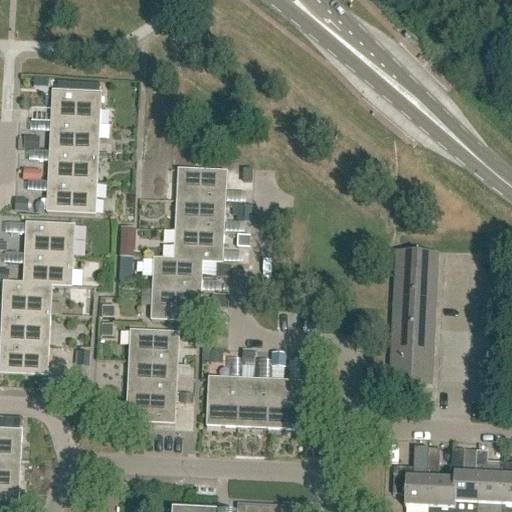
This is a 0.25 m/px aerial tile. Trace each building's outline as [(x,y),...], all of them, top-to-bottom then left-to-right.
[(511,8),(500,17),(508,28),(511,25),(511,8)] [(99,97),(100,86),(57,84),(56,95),(99,97)] [(56,95),(53,95),(52,125),(100,128),(102,97),(99,97),(56,95)] [(52,125),(50,155),(99,158),(100,128),(52,125)] [(25,140),(25,151),(37,151),(38,140),(25,140)] [(97,187),(99,158),(50,155),(49,185),(97,187)] [(24,172),(24,183),(38,183),(38,173),(24,172)] [(252,173),(244,172),(243,184),(252,185),(252,173)] [(177,204),(226,206),(227,176),(179,173),(177,204)] [(96,218),(97,187),(49,185),(47,216),(96,218)] [(28,203),(15,202),(15,214),(28,214),(28,203)] [(224,236),(226,206),(177,204),(176,234),(224,236)] [(251,210),(238,210),(237,223),(251,224),(251,210)] [(25,258),(74,260),(75,229),(27,227),(25,258)] [(136,231),(121,231),(120,260),(134,260),(140,261),(140,255),(135,255),(136,231)] [(223,267),(224,236),(176,234),(175,263),(175,264),(203,265),(203,266),(217,267),(223,267)] [(237,238),(237,250),(250,250),(250,239),(237,238)] [(432,390),(437,276),(438,256),(397,254),(391,388),(432,390)] [(72,291),(74,260),(25,258),(24,287),(24,288),(52,289),(52,290),(72,291)] [(120,260),(120,272),(133,273),(134,260),(120,260)] [(175,264),(175,263),(155,262),(153,293),(201,295),(202,278),(203,266),(203,265),(175,264)] [(203,266),(202,278),(216,279),(217,267),(203,266)] [(217,267),(216,279),(230,280),(231,267),(223,267),(217,267)] [(9,272),(0,272),(0,281),(8,282),(9,272)] [(24,287),(4,286),(2,317),(51,319),(52,290),(52,289),(24,288),(24,287)] [(200,326),(201,295),(153,293),(152,324),(200,326)] [(102,309),(102,321),(115,321),(115,309),(102,309)] [(49,349),(51,319),(2,317),(1,346),(49,349)] [(113,341),(114,327),(102,327),(101,340),(113,341)] [(130,365),(178,368),(179,337),(131,335),(130,365)] [(49,365),(49,349),(1,346),(0,366),(0,377),(48,380),(56,380),(57,365),(49,365)] [(211,352),(210,361),(222,362),(222,352),(211,352)] [(243,353),(243,367),(254,368),(255,353),(243,353)] [(81,355),(81,368),(82,368),(82,379),(89,379),(91,356),(81,355)] [(273,356),(272,369),(283,370),(284,356),(273,356)] [(176,397),(178,368),(130,365),(129,395),(176,397)] [(238,431),(240,383),(209,381),(207,430),(238,431)] [(267,433),(270,384),(240,383),(238,431),(267,433)] [(270,384),(267,433),(298,434),(301,386),(270,384)] [(175,428),(176,397),(129,395),(127,426),(175,428)] [(193,406),(194,398),(180,397),(180,405),(193,406)] [(5,420),(5,434),(20,434),(21,421),(5,420)] [(0,464),(21,465),(22,434),(20,434),(5,434),(0,433),(0,464)] [(427,482),(428,452),(416,452),(415,472),(408,471),(394,470),(393,497),(405,498),(405,511),(430,511),(431,482),(427,482)] [(455,484),(454,484),(439,483),(440,453),(428,452),(427,482),(431,482),(430,511),(429,511),(454,511),(455,507),(454,507),(455,484)] [(477,511),(479,479),(475,479),(463,478),(464,453),(452,453),(451,478),(454,478),(454,484),(455,484),(454,507),(455,507),(454,511),(477,511)] [(477,455),(475,479),(479,479),(477,511),(501,511),(503,480),(499,480),(487,479),(488,456),(477,455)] [(0,493),(19,495),(21,465),(0,464),(0,493)] [(503,480),(501,511),(511,511),(511,467),(500,466),(499,480),(503,480)] [(0,511),(18,511),(19,495),(0,493),(0,511)]
